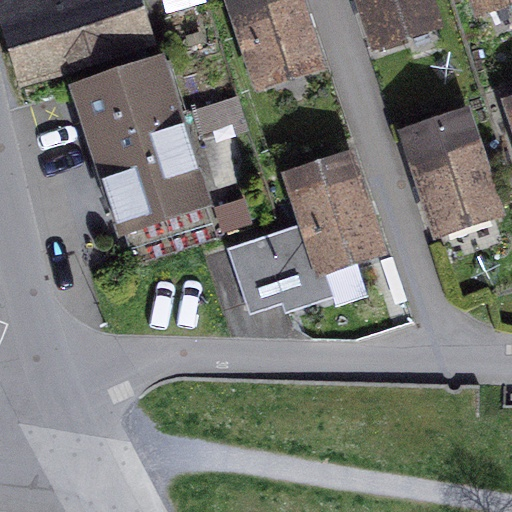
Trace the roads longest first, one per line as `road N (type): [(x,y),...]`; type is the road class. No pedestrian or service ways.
road 1 (track): [(511,505),(76,436)]
road 2 (residential): [(451,363),(177,357),(129,361),(57,385)]
road 3 (residential): [(328,0),(451,363)]
road 4 (residential): [(57,385),(0,187)]
road 5 (residential): [(115,511),(57,385)]
